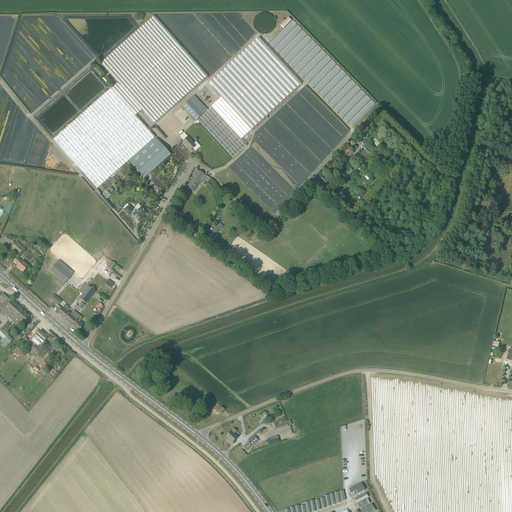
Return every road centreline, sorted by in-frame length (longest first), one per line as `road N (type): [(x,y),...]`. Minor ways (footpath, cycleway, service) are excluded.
road 1 (unclassified): [(200,439),(212,426),(363,371),(511,393)]
road 2 (unclassified): [(192,163),(82,348)]
road 3 (primary): [(200,439),(82,348)]
